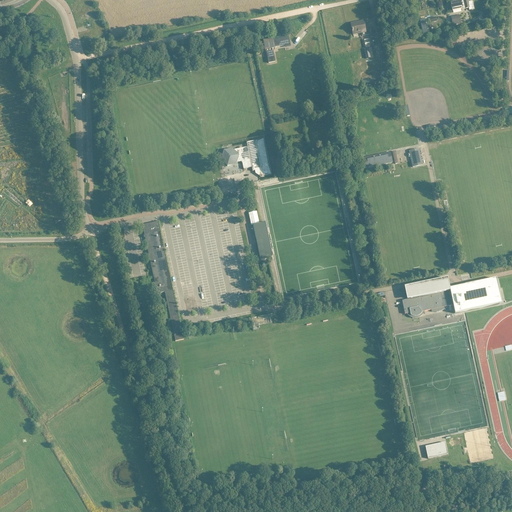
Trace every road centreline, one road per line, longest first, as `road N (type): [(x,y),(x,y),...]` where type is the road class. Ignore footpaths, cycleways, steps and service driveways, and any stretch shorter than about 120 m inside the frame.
road 1 (unclassified): [(0,238),(84,235),(75,61),(52,0)]
road 2 (track): [(84,235),(179,511)]
road 3 (track): [(201,511),(429,493)]
